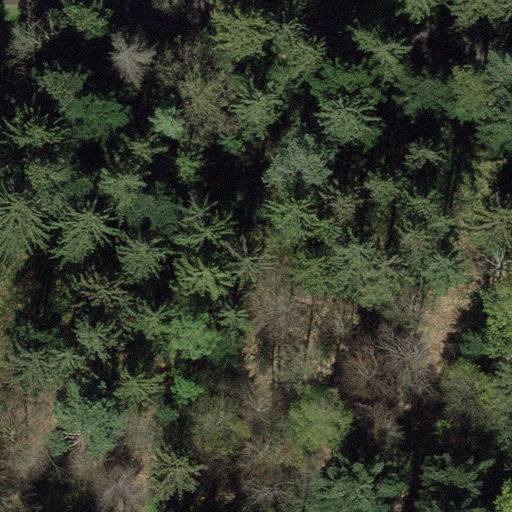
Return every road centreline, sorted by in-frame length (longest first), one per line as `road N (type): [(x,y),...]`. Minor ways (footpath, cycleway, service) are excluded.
road 1 (track): [(93,0),(511,56)]
road 2 (track): [(0,197),(70,0)]
